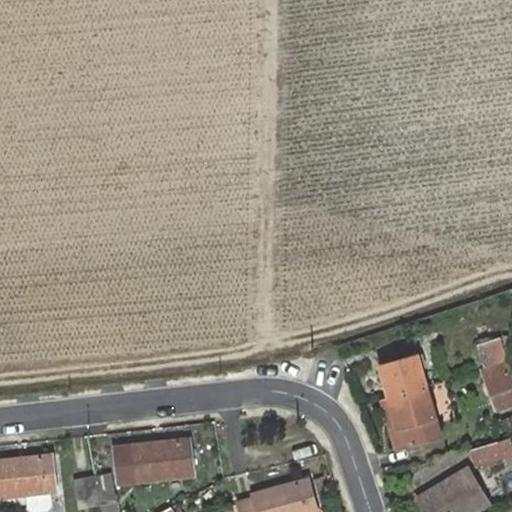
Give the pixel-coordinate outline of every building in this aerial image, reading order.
[(32,255),(12,259),(15,275),(36,271),(32,255)] [(80,294),(0,332),(0,367),(7,382),(101,336),(80,294)] [(379,366),(388,395),(425,385),(416,354),(379,366)] [(485,381),(495,409),(511,402),(511,385),(507,372),(485,381)] [(425,385),(388,395),(396,425),(433,415),(425,385)] [(511,443),(509,436),(469,448),(475,466),(511,454),(511,443)] [(132,446),(137,481),(191,474),(188,440),(132,446)] [(50,454),(0,460),(0,497),(48,492),(55,491),(50,454)] [(418,498),(426,511),(471,511),(488,502),(468,468),(418,498)] [(110,472),(95,475),(101,504),(117,501),(110,472)] [(101,504),(95,475),(76,480),(82,508),(101,504)] [(238,502),(240,511),(316,511),(308,480),(254,494),(255,497),(238,502)] [(48,492),(26,495),(27,510),(30,511),(41,511),(47,511),(50,507),(48,492)]
